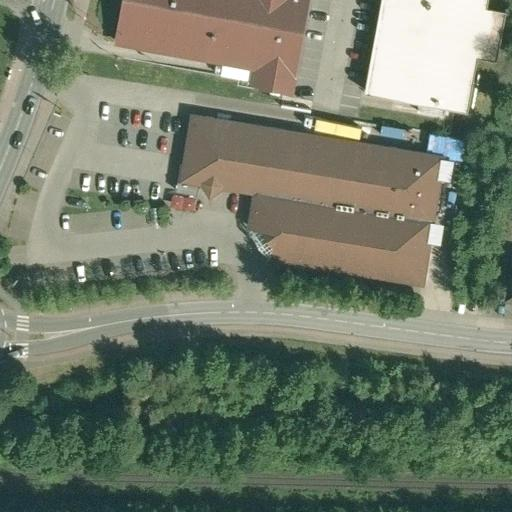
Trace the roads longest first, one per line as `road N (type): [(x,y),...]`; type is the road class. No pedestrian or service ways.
road 1 (residential): [(113,323),(258,312),(511,342)]
road 2 (tertiary): [(52,1),(22,120),(0,170)]
road 3 (unknown): [(420,333),(438,282),(449,196)]
